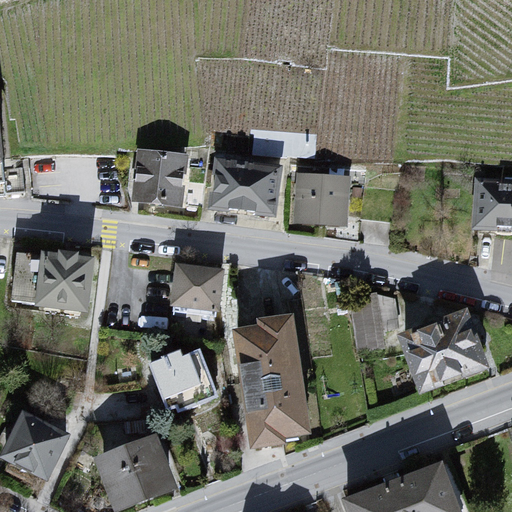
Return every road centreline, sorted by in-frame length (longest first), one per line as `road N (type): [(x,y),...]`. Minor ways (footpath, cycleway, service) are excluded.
road 1 (residential): [(511,299),(334,260),(0,217)]
road 2 (secondary): [(511,396),(200,511)]
